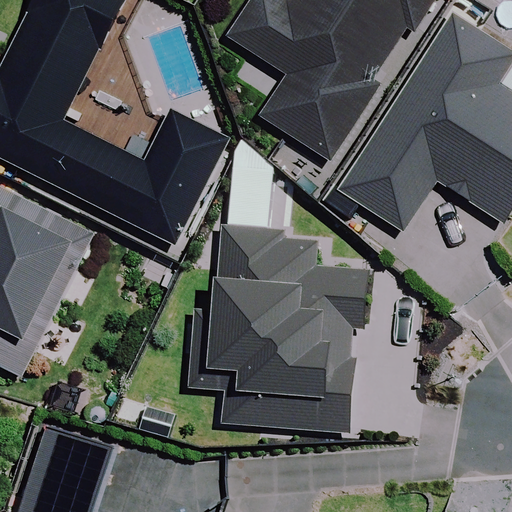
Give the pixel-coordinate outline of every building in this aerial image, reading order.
[(0,69),(0,148),(182,239),(234,136),(177,108),(151,159),(70,119),(129,0),(41,0),(5,72),(0,69)] [(422,26),(438,0),(257,0),(237,34),(297,71),(270,114),(339,158),(387,81),(378,76),(413,20),(422,26)] [(511,69),(511,44),(461,12),(350,187),(411,226),(443,176),(511,218),(511,217),(511,86),(504,82),(511,69)] [(0,360),(29,375),(100,232),(0,182),(0,360)] [(204,307),(198,383),(235,386),(233,420),(358,429),(366,325),(370,325),(374,267),(322,264),(324,238),(288,235),(289,229),(231,225),(225,308),(204,307)] [(99,511),(122,443),(56,422),(26,511),(99,511)]
